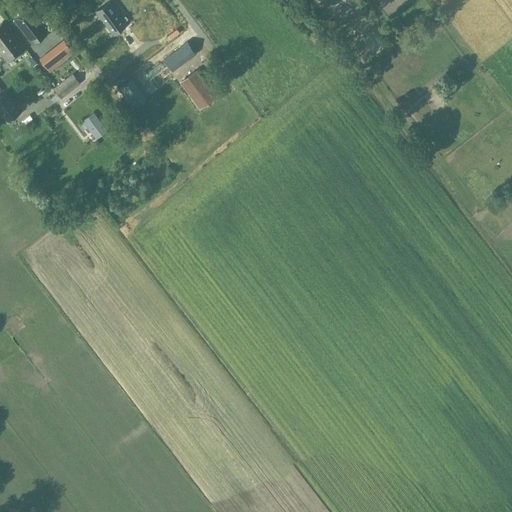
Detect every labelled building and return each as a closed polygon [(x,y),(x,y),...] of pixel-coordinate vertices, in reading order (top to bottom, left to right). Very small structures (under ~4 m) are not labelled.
[(127,19),(128,19),(125,16),(112,0),(97,12),(113,33),(128,21),(127,19)] [(14,20),(33,46),(47,35),(28,9),(14,20)] [(4,21),(0,23),(0,53),(8,63),(25,49),(4,21)] [(63,39),(40,58),(50,71),(74,53),(63,39)] [(196,57),(189,45),(158,63),(165,75),(196,57)] [(191,65),(200,75),(203,73),(195,62),(191,65)] [(141,107),(152,99),(131,70),(119,79),(141,107)] [(189,76),(181,82),(189,92),(196,102),(200,99),(203,96),(205,99),(208,102),(211,99),(215,96),(206,83),(196,70),(189,76)] [(72,73),(54,89),(62,99),(81,83),(72,73)] [(181,88),(149,114),(166,135),(198,109),(181,88)] [(0,113),(7,123),(21,112),(6,92),(0,95),(0,113)] [(94,112),(83,121),(96,138),(107,130),(94,112)] [(185,131),(194,125),(191,121),(182,127),(185,131)] [(23,134),(19,129),(13,134),(17,139),(23,134)] [(173,148),(178,141),(172,137),(167,144),(173,148)] [(177,142),(181,146),(187,141),(184,137),(177,142)] [(188,166),(198,158),(193,152),(183,160),(188,166)]
